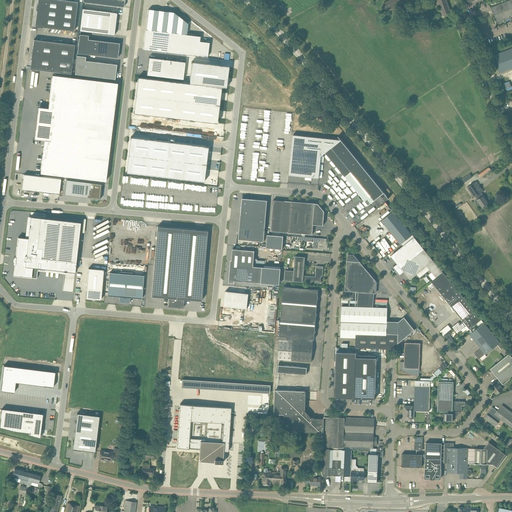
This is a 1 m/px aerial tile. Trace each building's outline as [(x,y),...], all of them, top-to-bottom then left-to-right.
[(65,0),(38,0),(35,27),(74,31),(77,1),(65,0)] [(391,0),(383,3),(387,12),(417,0),(391,0)] [(443,16),(447,15),(451,13),(446,0),(435,0),(438,8),(439,7),(443,16)] [(511,0),(495,6),(490,7),(496,23),(511,16),(511,0)] [(82,9),(80,31),(114,35),(117,13),(82,9)] [(145,30),(143,50),(180,54),(207,57),(209,43),(199,41),(200,37),(186,35),(188,24),(187,23),(174,13),(173,13),(166,12),(166,11),(161,10),(161,11),(149,10),(148,10),(148,11),(146,27),(146,30),(145,30)] [(430,16),(433,25),(439,23),(436,15),(430,16)] [(88,35),(79,34),(77,53),(80,54),(86,54),(88,39),(88,35)] [(95,40),(88,39),(86,54),(93,55),(95,40)] [(74,45),(34,40),(32,50),(32,49),(31,59),(30,69),(71,74),(74,45)] [(119,43),(95,40),(93,55),(118,58),(119,43)] [(511,48),(492,56),(493,59),(495,63),(496,63),(497,66),(496,66),(498,73),(499,74),(511,68),(511,48)] [(77,55),(75,74),(115,79),(117,64),(85,61),(86,57),(77,55)] [(183,79),(185,62),(149,58),(147,75),(183,79)] [(227,70),(224,67),(219,66),(219,65),(192,62),(190,76),(189,84),(221,87),(226,88),(228,76),(227,75),(227,70)] [(38,107),(36,123),(112,132),(116,97),(118,83),(98,81),(52,75),(48,108),(38,107)] [(138,77),(134,113),(217,123),(221,87),(189,84),(138,77)] [(36,123),(34,139),(45,140),(41,173),(100,180),(106,181),(107,169),(112,132),(36,123)] [(293,135),(289,175),(319,178),(321,156),(325,153),(368,205),(380,196),(382,198),(388,199),(341,140),(293,135)] [(126,173),(204,182),(208,146),(131,137),(126,173)] [(490,170),(489,167),(478,174),(480,177),(490,170)] [(22,190),(59,194),(61,179),(24,174),(22,190)] [(472,177),(471,175),(470,174),(462,179),(464,183),(472,177)] [(101,190),(100,190),(101,184),(66,179),(64,195),(89,198),(99,199),(101,190)] [(480,198),(477,200),(474,202),(477,205),(480,204),(482,208),(488,204),(485,200),(487,199),(485,195),(483,196),(481,192),(483,191),(476,181),(467,187),(474,197),(478,195),(480,198)] [(267,200),(242,198),(238,239),(264,241),(267,200)] [(270,231),(312,235),(313,225),(323,226),(324,211),(318,204),(273,200),(270,231)] [(401,244),(412,235),(413,235),(408,229),(394,211),(392,213),(381,221),(400,245),(401,244)] [(31,217),(28,239),(25,238),(18,237),(16,257),(15,257),(14,258),(15,258),(14,260),(14,262),(14,264),(15,264),(14,276),(37,278),(37,271),(38,268),(46,269),(75,272),(81,222),(31,217)] [(207,231),(157,227),(151,297),(168,298),(168,306),(183,308),(184,300),(201,301),(207,231)] [(268,235),(266,248),(282,249),(283,236),(268,235)] [(403,246),(391,256),(397,264),(393,267),(393,266),(393,267),(396,271),(424,249),(412,235),(401,244),(403,246)] [(314,238),(313,248),(317,249),(327,250),(328,245),(327,245),(327,239),(318,238),(314,238)] [(230,276),(230,280),(234,281),(239,281),(242,281),(279,284),(281,268),(253,266),(255,251),(233,249),(232,249),(230,276)] [(436,278),(443,272),(424,249),(396,271),(400,275),(403,272),(410,279),(417,274),(420,278),(429,270),(436,278)] [(375,293),(376,281),(354,255),(348,254),(345,291),(350,291),(350,297),(351,297),(351,300),(358,300),(357,307),(373,307),(374,293),(375,293)] [(305,257),(300,257),(295,256),(294,271),(292,271),(292,270),(290,270),(290,271),(285,270),(284,280),(303,282),(307,282),(311,283),(311,282),(315,283),(320,283),(321,281),(321,279),(321,274),(323,274),(323,267),(316,266),(315,277),(303,276),(305,257)] [(101,300),(104,269),(88,268),(86,298),(101,300)] [(112,273),(109,272),(107,296),(119,297),(119,302),(119,301),(119,302),(130,303),(130,302),(130,301),(130,298),(142,299),(144,275),(112,273)] [(436,278),(431,282),(427,285),(429,287),(433,284),(463,321),(460,324),(458,322),(453,327),(457,333),(466,325),(469,329),(481,320),(443,272),(436,278)] [(291,360),(311,362),(313,342),(312,342),(313,339),(314,339),(318,290),(284,287),(279,354),(278,359),(291,360)] [(418,293),(421,298),(429,292),(426,287),(418,293)] [(248,293),(225,291),(224,303),(224,306),(229,307),(247,309),(249,293),(248,293)] [(420,306),(433,321),(437,318),(425,302),(420,306)] [(341,322),(387,323),(387,308),(373,307),(357,307),(342,306),(341,322)] [(356,338),(355,348),(398,349),(398,344),(415,330),(404,317),(399,322),(398,334),(386,334),(387,323),(341,322),(341,337),(356,338)] [(481,348),(474,354),(479,359),(485,354),(500,343),(489,330),(484,323),(469,334),(475,341),(481,348)] [(443,336),(449,343),(453,340),(450,337),(450,334),(453,332),(451,329),(449,331),(449,330),(449,331),(447,332),(445,334),(443,335),(443,336)] [(419,376),(420,343),(405,343),(404,362),(400,362),(400,371),(403,372),(403,373),(406,373),(406,374),(409,374),(409,375),(419,376)] [(335,386),(334,397),(375,399),(377,358),(356,357),(356,353),(336,352),(335,386)] [(511,357),(509,354),(490,369),(496,377),(499,380),(502,383),(503,385),(511,377),(511,357)] [(307,368),(302,367),(277,365),(277,372),(306,375),(307,368)] [(4,366),(1,391),(14,392),(16,383),(53,387),(55,372),(4,366)] [(498,383),(492,388),(497,394),(503,389),(499,385),(502,383),(499,380),(497,382),(498,383)] [(437,412),(444,412),(452,412),(452,414),(444,413),(443,421),(453,422),(453,417),(454,416),(456,416),(457,415),(458,414),(458,412),(459,412),(462,412),(462,405),(465,405),(465,402),(454,401),(454,410),(452,410),(453,382),(438,381),(437,412)] [(414,406),(414,410),(415,410),(415,411),(429,411),(430,396),(430,389),(430,386),(426,386),(415,386),(414,405),(414,406)] [(492,407),(484,418),(496,427),(501,419),(511,427),(511,389),(511,390),(511,391),(511,412),(502,405),(497,411),(492,407)] [(275,390),(274,414),(284,415),(284,409),(299,410),(304,410),(305,410),(306,391),(305,391),(275,390)] [(180,404),(177,448),(189,448),(199,449),(199,461),(200,461),(204,461),(204,462),(205,462),(205,461),(209,462),(210,462),(214,462),(223,463),(223,451),(228,451),(231,407),(180,404)] [(404,406),(404,419),(405,419),(407,419),(412,420),(412,419),(412,411),(414,411),(414,410),(414,406),(412,406),(404,406)] [(2,408),(0,422),(0,427),(15,431),(30,433),(29,435),(35,437),(35,436),(39,437),(39,432),(41,432),(41,429),(43,414),(2,408)] [(284,415),(283,431),(323,433),(323,434),(320,434),(320,446),(323,446),(323,447),(333,447),(333,449),(324,449),(323,475),(336,475),(341,476),(345,476),(350,476),(351,468),(351,450),(369,450),(371,450),(373,451),(373,448),(373,445),(377,445),(377,437),(374,437),(374,422),(374,419),(343,417),(337,417),(337,415),(331,415),(331,412),(324,411),(324,412),(324,417),(324,419),(314,418),(310,417),(309,417),(304,412),(304,411),(304,410),(299,410),(284,409),(284,415)] [(99,416),(77,413),(74,431),(97,434),(99,416)] [(97,434),(74,431),(73,440),(96,443),(97,434)] [(80,451),(81,450),(95,452),(96,443),(73,440),(73,441),(72,450),(80,451)] [(415,442),(414,450),(422,450),(423,442),(415,442)] [(426,442),(425,478),(441,479),(441,463),(444,463),(445,443),(426,442)] [(475,449),(475,464),(481,464),(486,464),(487,464),(493,464),(498,468),(507,455),(504,453),(502,452),(489,442),(483,449),(475,449)] [(445,443),(444,463),(447,463),(447,473),(460,473),(460,479),(467,479),(467,475),(470,476),(471,474),(471,471),(470,470),(467,470),(467,463),(472,464),(475,464),(475,449),(473,449),(469,448),(463,448),(454,448),(454,443),(445,443)] [(145,448),(144,457),(151,458),(154,459),(154,453),(155,452),(152,452),(153,449),(145,448)] [(369,454),(368,482),(377,482),(378,456),(383,456),(383,455),(383,453),(383,451),(383,450),(378,450),(378,451),(373,451),(371,450),(369,450),(369,454)] [(100,454),(99,459),(103,460),(104,460),(104,459),(107,459),(107,461),(112,461),(112,459),(118,460),(119,453),(113,452),(104,451),(104,452),(100,451),(100,454)] [(422,454),(402,454),(401,467),(422,467),(422,454)] [(142,474),(153,475),(154,469),(149,468),(150,465),(143,464),(142,474)] [(274,473),(273,483),(280,484),(280,486),(287,486),(287,480),(286,480),(286,479),(286,474),(287,474),(288,468),(281,467),(281,473),(274,473)] [(15,468),(12,477),(20,479),(19,482),(27,484),(31,485),(31,482),(38,484),(41,475),(30,472),(15,468)] [(351,468),(350,476),(351,476),(351,481),(359,481),(359,479),(364,480),(364,472),(363,468),(351,468)] [(264,471),(264,480),(263,485),(271,485),(271,483),(273,483),(274,473),(272,473),(272,471),(264,471)] [(311,477),(310,486),(320,486),(321,477),(311,477)] [(44,500),(43,505),(48,506),(51,487),(47,486),(44,500)] [(50,507),(48,511),(57,511),(62,496),(54,494),(52,493),(51,498),(48,507),(50,507)] [(134,511),(136,502),(125,500),(123,511),(122,511),(121,511),(134,511)] [(77,511),(78,511),(79,506),(67,503),(65,511),(77,511)]
